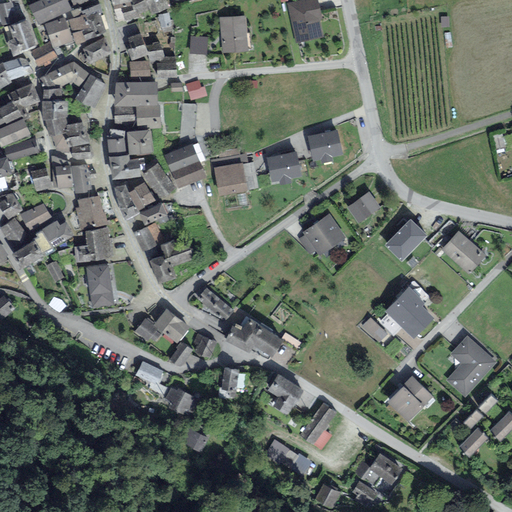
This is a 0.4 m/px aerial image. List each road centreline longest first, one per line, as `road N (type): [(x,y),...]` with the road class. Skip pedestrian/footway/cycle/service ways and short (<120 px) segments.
road 1 (residential): [(106,0),(114,44),(103,126),(106,177),(132,243),(170,302)]
road 2 (unclassified): [(244,357),(282,372),(506,511)]
road 3 (residential): [(244,357),(168,368),(49,312),(0,232)]
road 4 (residential): [(383,160),(170,302)]
road 5 (residential): [(360,62),(164,79)]
road 6 (unclassified): [(383,160),(406,195),(511,224)]
road 7 (residential): [(511,255),(408,364)]
road 8 (unclassified): [(381,153),(511,113)]
road 9 (track): [(49,312),(109,433)]
